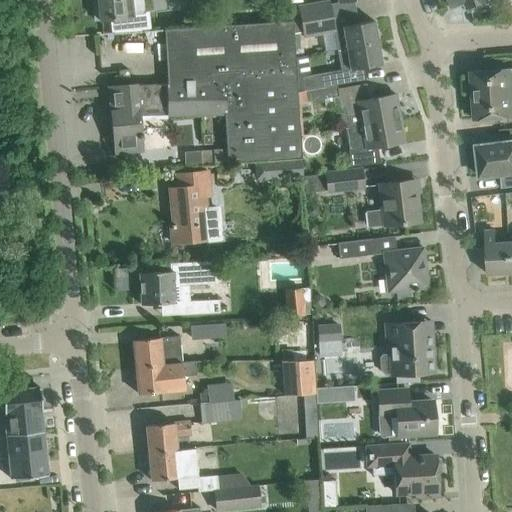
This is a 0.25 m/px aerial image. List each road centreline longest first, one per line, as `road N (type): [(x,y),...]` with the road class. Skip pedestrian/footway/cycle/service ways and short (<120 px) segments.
road 1 (tertiary): [(74,339),(42,0)]
road 2 (residential): [(462,306),(430,44)]
road 3 (residential): [(474,511),(462,306)]
road 4 (tertiary): [(92,511),(74,339)]
